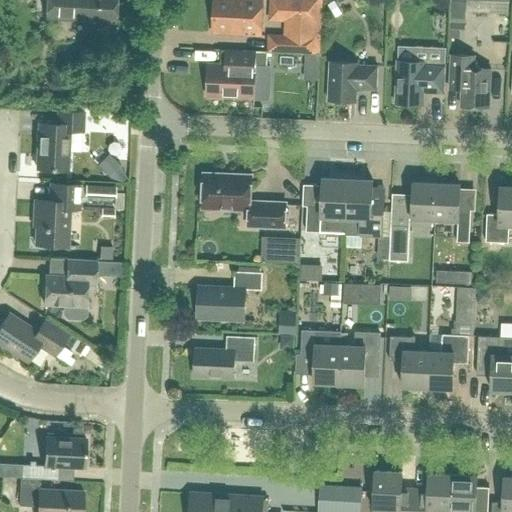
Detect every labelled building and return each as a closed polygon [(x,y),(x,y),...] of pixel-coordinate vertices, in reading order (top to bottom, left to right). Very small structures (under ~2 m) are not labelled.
[(46,0),(45,19),(115,22),(116,0),(46,0)] [(262,0),(214,0),(213,33),(261,35),(262,0)] [(284,20),(284,36),(269,35),(268,52),(293,53),(293,37),(316,38),(317,21),(310,21),(310,0),(272,0),(271,20),(284,20)] [(267,66),(268,51),(243,50),(226,50),(226,64),(208,63),(207,96),(254,98),(256,65),(267,66)] [(0,71),(12,65),(6,54),(0,57),(0,71)] [(489,107),(491,68),(474,68),(474,55),(451,54),(450,88),(462,89),(461,106),(489,107)] [(444,92),(445,64),(425,63),(425,61),(397,60),(395,103),(423,104),(424,91),(444,92)] [(377,89),(378,65),(358,64),(358,62),(330,61),(328,100),(356,101),(357,88),(377,89)] [(57,123),(38,122),(36,169),(67,170),(69,131),(83,132),(84,112),(58,110),(57,123)] [(285,227),(286,202),(262,201),(262,202),(251,201),(252,174),(204,172),(203,178),(201,181),(201,189),(203,192),(202,208),(249,210),(248,226),(285,227)] [(346,217),(348,179),(322,177),(321,206),(307,205),(306,231),(331,232),(331,217),(346,217)] [(373,180),(348,179),(346,217),(345,234),(382,236),(385,188),(373,187),(373,180)] [(435,219),(437,183),(414,182),(412,218),(435,219)] [(53,200),(35,199),(34,218),(37,218),(35,245),(79,247),(79,245),(68,245),(69,209),(79,209),(80,185),(54,183),(53,200)] [(437,183),(435,219),(458,220),(457,241),(469,242),(471,210),(459,209),(460,184),(437,183)] [(115,186),(85,185),(84,195),(114,197),(115,186)] [(511,224),(511,186),(500,185),(499,214),(487,213),(486,241),(508,242),(509,225),(511,224)] [(408,260),(410,226),(391,225),(389,260),(408,260)] [(85,315),(86,306),(87,284),(95,285),(96,260),(67,259),(67,275),(46,274),(44,304),(63,305),(62,314),(67,318),(81,319),(85,315)] [(325,276),(325,266),(309,265),(308,275),(325,276)] [(262,289),(263,272),(235,271),(234,287),(199,285),(197,318),(244,320),(246,289),(262,289)] [(39,345),(55,355),(68,334),(45,319),(37,331),(9,313),(0,326),(0,343),(28,362),(39,345)] [(339,383),(341,344),(326,344),(327,330),(302,329),(301,353),(315,354),(314,382),(339,383)] [(355,345),(341,344),(339,383),(364,384),(365,356),(379,356),(380,332),(356,331),(355,345)] [(442,351),(429,351),(428,387),(453,388),(454,362),(468,363),(469,335),(442,334),(442,351)] [(254,361),(255,336),(227,335),(226,349),(196,348),(195,376),(233,377),(234,360),(254,361)] [(428,387),(429,351),(415,350),(415,336),(390,335),(389,359),(403,360),(402,386),(428,387)] [(491,390),(511,390),(511,336),(478,335),(477,374),(492,375),(491,390)] [(26,478),(73,480),(58,479),(59,467),(85,468),(86,438),(46,436),(44,465),(27,465),(26,478)] [(412,511),(413,498),(401,497),(402,472),(375,470),(375,475),(371,477),(371,485),(374,487),(373,509),(390,510),(389,511),(412,511)] [(427,498),(413,498),(412,511),(437,511),(437,509),(450,510),(452,474),(429,473),(427,498)] [(477,475),(452,474),(450,510),(488,511),(489,487),(477,486),(477,475)] [(492,501),(491,511),(511,511),(511,476),(504,476),(503,502),(492,501)] [(82,511),(83,491),(39,488),(40,479),(20,478),(19,506),(32,507),(33,499),(38,500),(37,511),(82,511)] [(360,511),(362,486),(338,485),(321,484),(319,511),(360,511)] [(228,511),(229,494),(192,492),(190,511),(228,511)] [(262,511),(263,496),(229,494),(228,511),(262,511)]
